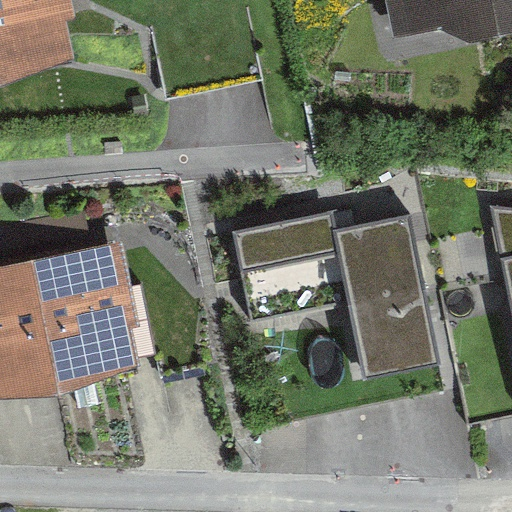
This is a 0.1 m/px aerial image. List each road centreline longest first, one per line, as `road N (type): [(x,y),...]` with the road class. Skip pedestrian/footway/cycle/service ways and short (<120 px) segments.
road 1 (residential): [(511,499),(0,479)]
road 2 (residential): [(0,161),(308,148)]
